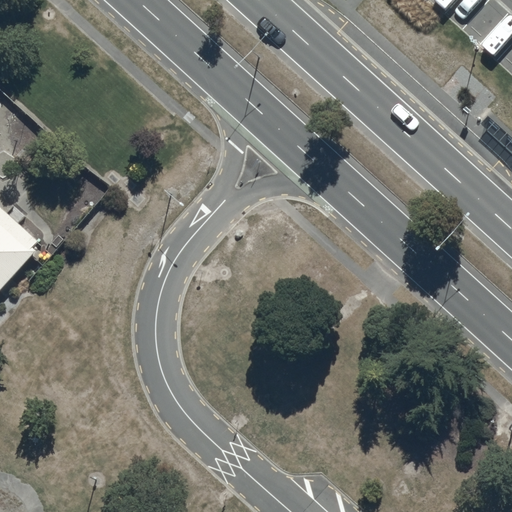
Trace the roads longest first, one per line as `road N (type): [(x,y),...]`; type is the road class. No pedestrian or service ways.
road 1 (unclassified): [(285,511),(181,411),(163,378),(155,343),(161,288),(179,251),(215,210)]
road 2 (primary): [(257,0),(511,232)]
road 3 (primary): [(511,341),(329,176)]
road 4 (primary): [(232,89),(134,0)]
road 5 (primary): [(329,176),(232,89)]
road 6 (unclassified): [(215,210),(238,135),(232,89)]
road 7 (unclassified): [(329,176),(264,187),(215,210)]
